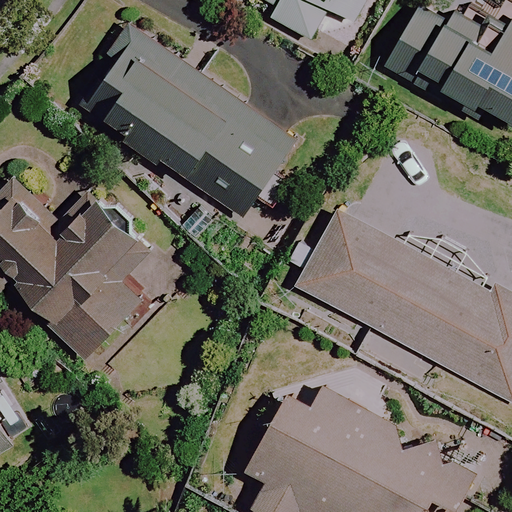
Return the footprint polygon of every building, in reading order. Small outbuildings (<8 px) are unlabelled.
[(213,0),(223,5),(225,0),(312,0),(352,22),(363,0),(213,0)] [(495,44),(418,6),(390,62),(511,122),(511,17),(509,16),(495,44)] [(297,142),(137,32),(84,110),(243,219),(297,142)] [(143,240),(76,166),(36,202),(16,181),(0,195),(0,290),(11,280),(83,359),(143,304),(111,269),(143,240)] [(488,288),(342,209),(298,288),(511,405),(511,288),(493,278),(488,288)] [(398,423),(292,373),(247,467),(267,477),(252,509),(259,511),(299,511),(303,504),(320,511),(459,511),(476,475),(392,436),(398,423)] [(0,455),(15,447),(0,418),(0,455)]
